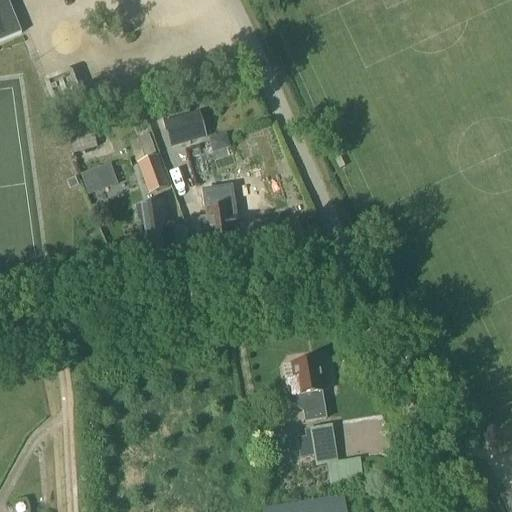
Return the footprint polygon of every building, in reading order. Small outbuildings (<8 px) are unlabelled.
[(0,0),(0,42),(20,35),(5,0),(0,0)] [(77,97),(69,75),(68,75),(68,74),(67,74),(45,83),(44,84),(45,85),(53,106),(53,107),(54,107),(55,107),(76,99),(77,98),(77,97)] [(161,123),(169,151),(205,141),(197,112),(161,123)] [(90,127),(66,133),(72,157),(96,150),(90,127)] [(205,142),(210,156),(228,150),(223,136),(205,142)] [(135,165),(147,197),(167,189),(156,157),(135,165)] [(85,193),(114,182),(109,167),(79,177),(85,193)] [(66,184),(70,192),(78,188),(74,180),(66,184)] [(226,199),(202,203),(205,219),(198,220),(196,223),(197,232),(201,234),(206,233),(206,235),(208,235),(210,249),(232,246),(231,236),(236,235),(234,220),(229,221),(226,199)] [(162,203),(137,206),(138,214),(144,259),(167,255),(166,247),(172,246),(170,229),(165,229),(164,220),(162,203)] [(287,401),(288,401),(289,406),(297,411),(303,410),(304,416),(303,418),(304,426),(325,422),(320,395),(325,395),(322,379),(319,379),(316,364),(305,366),(302,363),(296,364),(294,367),(282,369),(287,401)] [(359,435),(354,401),(335,404),(340,438),(359,435)] [(331,428),(303,433),(305,441),(311,440),(315,465),(315,469),(325,467),(325,470),(328,484),(361,480),(358,461),(336,464),(331,428)] [(344,511),(343,499),(262,511),(344,511)]
